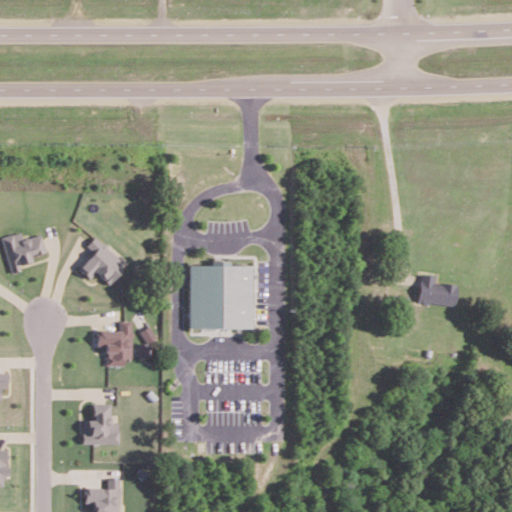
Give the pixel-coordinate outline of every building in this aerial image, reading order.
[(44,251),(39,233),(22,237),(20,230),(0,235),(0,240),(8,272),(19,269),(17,263),(30,259),(29,255),(44,251)] [(107,282),(124,263),(93,235),(84,245),(91,251),(77,266),(89,276),(94,271),(107,282)] [(250,326),(250,263),(227,263),(227,262),(187,263),(187,327),(250,326)] [(416,301),(454,306),(457,283),(433,280),(434,274),(420,272),(416,301)] [(123,364),(123,357),(130,357),(130,320),(117,320),(117,329),(95,329),(95,343),(104,343),(104,364),(123,364)] [(81,442),(117,442),(117,421),(109,421),(109,402),(91,402),(91,418),(81,418),(81,442)] [(92,511),(117,511),(118,477),(105,477),(105,487),(83,487),(83,501),(92,501),(92,511)]
